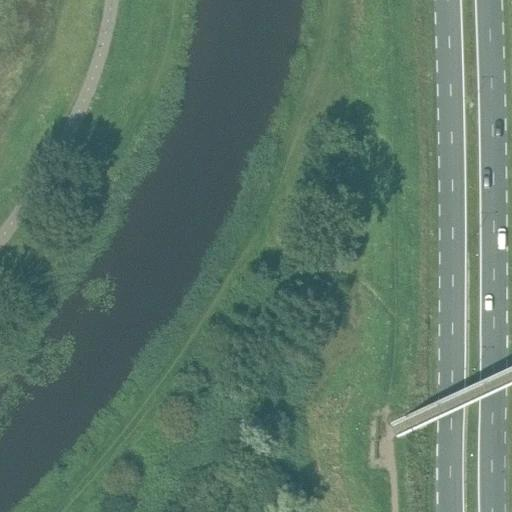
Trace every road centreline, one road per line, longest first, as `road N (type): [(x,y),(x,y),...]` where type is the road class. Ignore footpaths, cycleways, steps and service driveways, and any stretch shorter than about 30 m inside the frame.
road 1 (primary): [(446,0),(451,511)]
road 2 (primary): [(492,511),(487,0)]
